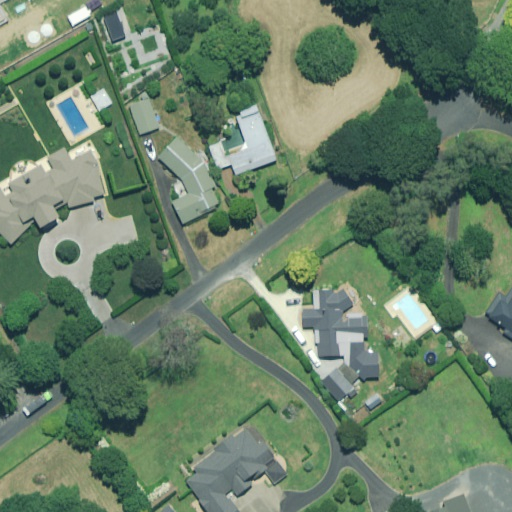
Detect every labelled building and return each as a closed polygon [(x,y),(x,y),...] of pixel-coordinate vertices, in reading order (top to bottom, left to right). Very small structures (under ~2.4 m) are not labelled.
[(112,105),(105,89),(92,96),(99,111),(112,105)] [(161,128),(150,99),(131,107),(141,136),(161,128)] [(276,159),(257,107),(236,115),(248,148),(226,156),(222,143),(210,147),(219,170),(232,165),(235,174),(276,159)] [(219,187),(208,164),(178,137),(159,158),(180,177),(189,196),(173,203),(184,226),(206,215),(205,211),(220,204),(213,190),(219,187)] [(95,198),(106,193),(94,167),(99,164),(92,150),(72,160),(67,149),(48,158),(52,168),(45,172),(43,167),(11,183),(15,191),(7,195),(4,189),(0,190),(0,233),(13,246),(36,221),(40,232),(64,220),(59,210),(68,206),(70,211),(96,203),(95,198)] [(511,287),(507,285),(487,316),(506,329),(504,333),(511,338),(511,287)] [(355,310),(354,291),(317,293),(318,310),(304,311),(305,329),(317,328),(319,358),(344,357),(343,367),(322,382),(338,403),(346,397),(349,400),(358,393),(352,384),(361,377),(362,379),(381,378),(380,353),(365,354),(364,342),(372,342),(370,317),(344,318),(344,311),(355,310)] [(277,458),(248,424),(196,468),(200,473),(186,485),(210,511),(209,511),(241,511),(227,495),(232,491),(239,499),(250,490),(246,484),(277,458)] [(461,465),(453,454),(445,459),(453,470),(461,465)] [(471,511),(466,496),(446,502),(448,508),(434,511),(471,511)]
